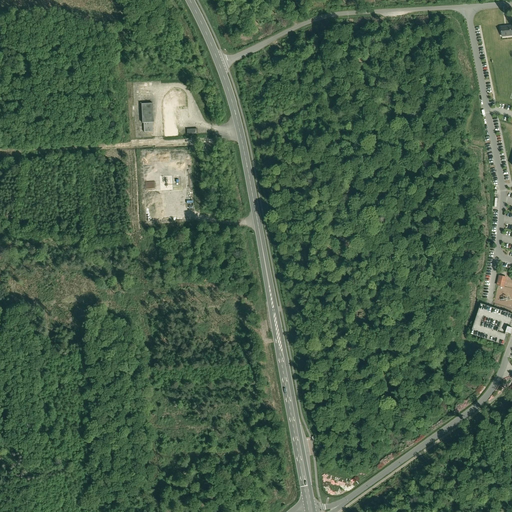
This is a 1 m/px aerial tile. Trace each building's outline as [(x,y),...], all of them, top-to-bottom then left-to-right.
[(500,27),(502,37),(511,35),(511,26),(506,26),(500,27)] [(152,104),(142,104),(142,123),(143,123),(152,123),(153,123),(152,104)] [(152,123),(143,123),(144,133),(152,132),(152,123)] [(504,287),(507,277),(499,275),(497,285),(504,287)] [(511,319),(511,314),(479,305),(469,335),(503,346),(511,319)]
